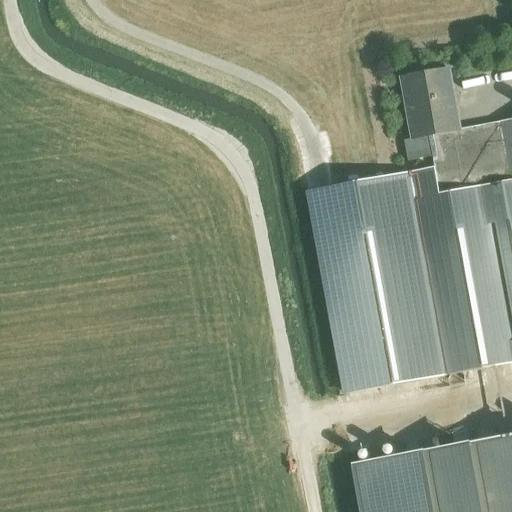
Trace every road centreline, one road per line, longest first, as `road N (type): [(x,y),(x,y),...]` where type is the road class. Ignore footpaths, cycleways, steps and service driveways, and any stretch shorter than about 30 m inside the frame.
road 1 (track): [(315,511),(256,210),(236,161),(201,131),(39,63),(16,30),(10,0)]
road 2 (track): [(92,0),(126,30),(282,96),(306,125),(322,181)]
